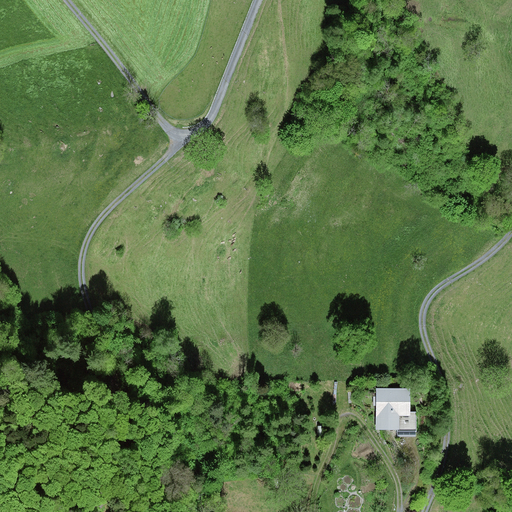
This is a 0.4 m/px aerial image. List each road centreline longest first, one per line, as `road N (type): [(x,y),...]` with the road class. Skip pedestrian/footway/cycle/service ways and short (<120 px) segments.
road 1 (track): [(88,511),(107,448),(104,337),(79,267),(94,224),(186,133)]
road 2 (track): [(511,231),(425,304),(422,333),(446,428),(424,511)]
road 3 (track): [(186,133),(172,132),(152,113),(63,0)]
road 4 (track): [(257,0),(212,113),(186,133)]
